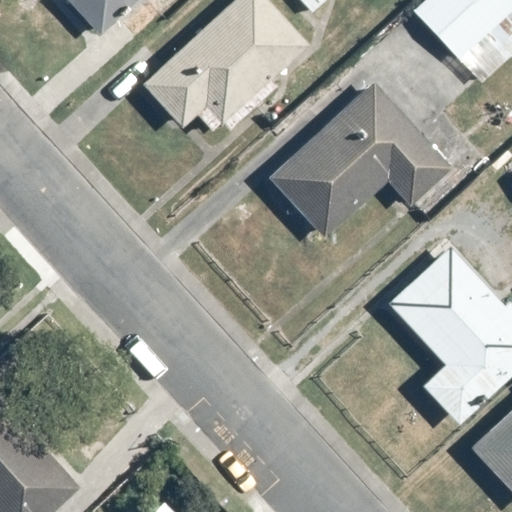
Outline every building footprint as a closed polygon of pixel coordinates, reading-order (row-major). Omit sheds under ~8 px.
[(128,0),(70,0),(96,29),(128,0)] [(194,108),(212,128),(220,120),(229,130),(277,84),(269,74),(305,40),(267,0),(227,0),(141,82),(179,122),(194,108)] [(511,49),(511,0),(420,0),(412,9),(481,80),(511,49)] [(456,161),(371,70),(261,172),(321,236),(384,178),(409,205),(456,161)] [(511,366),(511,312),(447,244),(387,300),(444,361),(421,383),(455,420),(511,366)] [(511,402),(468,444),(511,490),(511,402)] [(48,511),(74,488),(0,410),(0,511),(48,511)]
